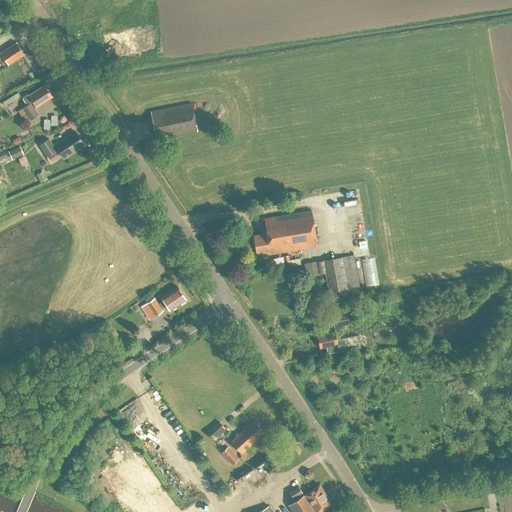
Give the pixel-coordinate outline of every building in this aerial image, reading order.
[(17,42),(1,53),(9,64),(24,54),(17,42)] [(28,105),(23,108),(31,120),(39,115),(35,108),(53,97),(45,85),(30,95),(27,95),(23,97),(28,105)] [(4,106),(18,97),(15,93),(2,102),(4,106)] [(192,109),(151,117),(155,139),(196,131),(192,109)] [(50,120),(42,120),(42,129),(49,129),(49,126),(56,126),(56,116),(50,116),(50,120)] [(56,145),(54,146),(49,139),(40,145),(49,157),(59,150),(65,158),(79,149),(78,148),(84,143),(76,132),(70,136),(69,135),(56,145)] [(12,159),(23,154),(19,146),(8,151),(12,159)] [(44,172),(37,176),(41,183),(48,180),(44,172)] [(263,217),(266,234),(253,236),(256,253),(269,251),(269,254),(316,246),(310,209),(263,217)] [(354,255),(323,260),(328,292),(359,287),(354,255)] [(273,268),(283,267),(281,256),(271,258),(273,268)] [(317,261),(304,263),(306,276),(319,274),(317,261)] [(155,298),(141,307),(150,320),(163,311),(161,308),(166,304),(170,310),(187,299),(178,286),(162,298),(164,301),(159,304),(155,298)] [(347,310),(331,313),(334,327),(350,324),(347,310)] [(123,341),(112,326),(105,332),(117,346),(123,341)] [(334,332),(317,335),(319,347),(336,344),(334,332)] [(219,421),(207,432),(213,439),(225,428),(219,421)] [(253,455),(247,449),(264,434),(254,422),(232,443),(247,460),(253,455)] [(238,459),(227,447),(221,454),(232,465),(238,459)] [(320,485),(288,506),(291,511),(320,511),(332,505),(320,485)] [(298,486),(289,491),(293,498),(302,493),(298,486)]
